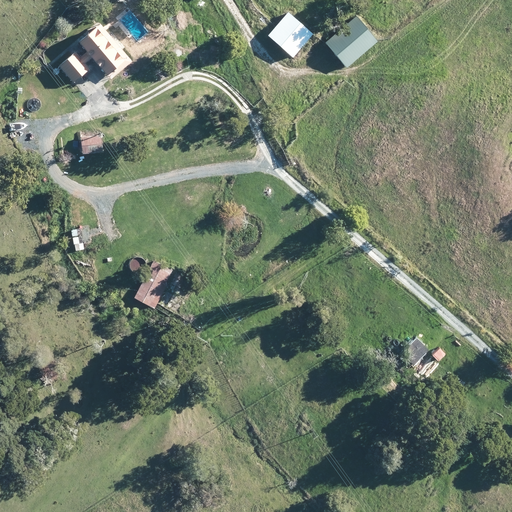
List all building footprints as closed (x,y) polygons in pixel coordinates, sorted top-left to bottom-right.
[(318,34),(289,11),(266,39),(295,63),(318,34)] [(378,39),(359,18),(326,50),(345,70),(378,39)] [(132,61),(101,23),(76,45),(107,82),(132,61)] [(92,69),(76,50),(57,64),(73,84),(92,69)] [(103,135),(80,136),(80,155),(103,155),(103,135)] [(174,270),(153,259),(132,298),(153,310),(174,270)] [(411,367),(427,349),(414,337),(398,355),(411,367)]
